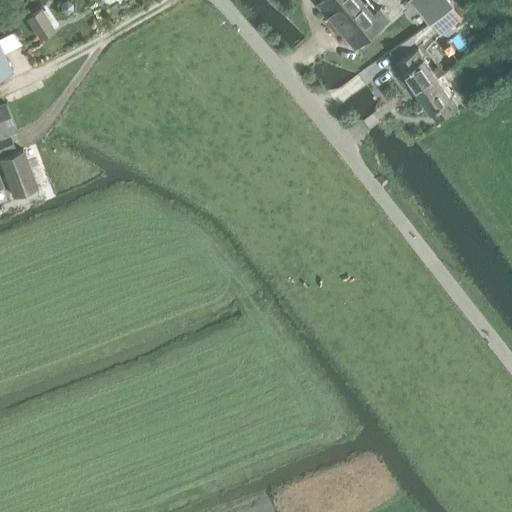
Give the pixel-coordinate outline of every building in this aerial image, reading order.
[(375,10),(367,0),(321,0),(319,2),(354,45),(390,15),(381,5),(375,10)] [(39,38),(55,28),(41,7),(26,16),(39,38)] [(0,76),(12,71),(0,46),(0,76)] [(416,90),(441,74),(426,53),(425,54),(419,46),(397,62),(416,90)] [(441,74),(416,90),(437,119),(458,104),(452,96),(455,94),(441,74)] [(0,99),(0,136),(9,133),(16,130),(4,98),(0,99)] [(9,133),(0,136),(0,153),(15,148),(9,133)] [(0,163),(11,195),(36,186),(22,147),(0,154),(0,163)]
